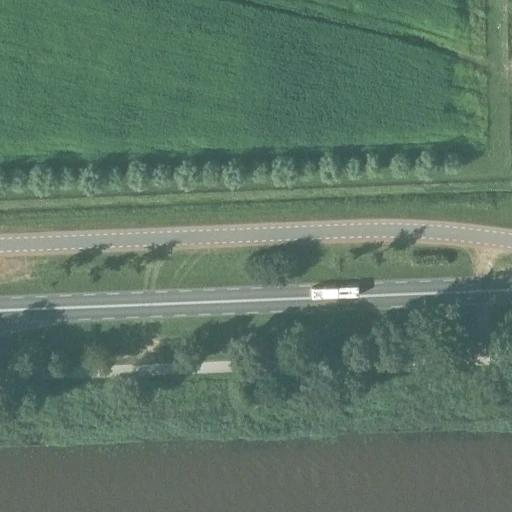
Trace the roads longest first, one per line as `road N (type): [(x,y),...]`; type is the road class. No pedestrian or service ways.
road 1 (unclassified): [(0,245),(385,230),(511,241)]
road 2 (primary): [(0,311),(511,290)]
